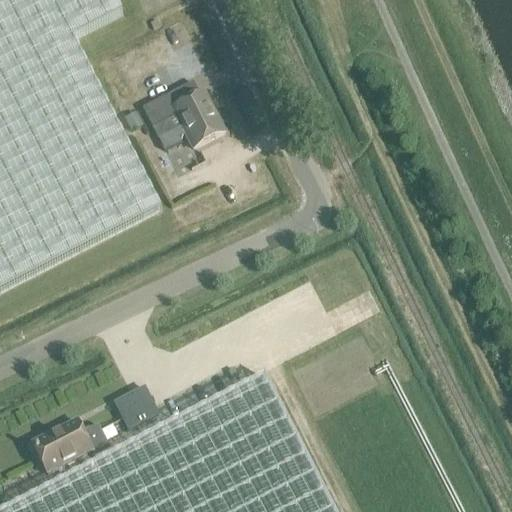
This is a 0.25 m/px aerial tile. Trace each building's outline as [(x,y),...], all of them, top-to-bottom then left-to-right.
[(115,0),(0,0),(0,293),(162,210),(74,40),(122,14),(115,0)] [(176,115),(194,150),(226,134),(216,115),(212,117),(200,96),(177,108),(170,95),(143,109),(153,128),(176,115)] [(337,511),(269,376),(5,511),(337,511)] [(145,389),(115,404),(129,432),(159,416),(145,389)] [(109,445),(99,426),(84,433),(78,422),(33,445),(49,476),(92,454),(109,445)]
